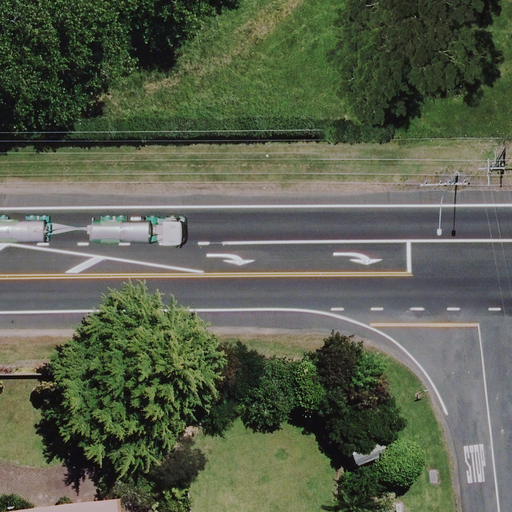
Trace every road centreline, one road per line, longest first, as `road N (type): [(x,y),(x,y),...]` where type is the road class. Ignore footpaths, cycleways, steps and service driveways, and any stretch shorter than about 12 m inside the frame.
road 1 (primary): [(0,258),(476,257)]
road 2 (unclassified): [(501,511),(476,257)]
